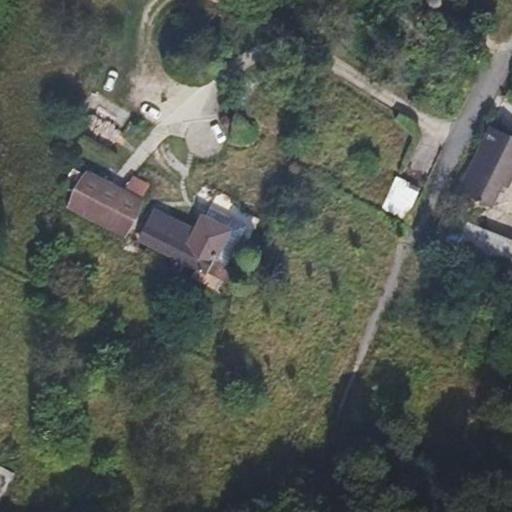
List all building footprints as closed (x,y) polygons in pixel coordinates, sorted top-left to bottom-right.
[(511,166),(511,155),(486,143),(456,205),(487,219),(511,166)] [(144,201),(150,186),(131,179),(125,193),(144,201)] [(137,211),(84,184),(68,216),(121,243),(137,211)] [(418,198),(396,187),(381,218),(403,228),(418,198)] [(183,235),(176,248),(226,274),(245,235),(208,216),(195,241),(183,235)] [(175,231),(151,219),(145,233),(168,245),(175,231)] [(511,240),(439,219),(430,248),(511,273),(511,240)] [(180,278),(185,267),(199,274),(192,288),(213,299),(226,274),(176,248),(168,245),(145,233),(137,248),(171,265),(168,272),(180,278)] [(122,251),(116,262),(140,275),(144,267),(146,264),(122,251)] [(204,321),(188,314),(170,357),(232,386),(239,370),(225,364),(227,358),(208,349),(210,343),(196,337),(204,321)] [(259,357),(255,365),(323,393),(334,369),(261,336),(254,354),(259,357)] [(400,399),(374,389),(359,425),(384,435),(400,399)] [(317,408),(289,395),(281,410),(310,422),(317,408)] [(511,445),(489,439),(476,485),(493,490),(511,496),(511,445)]
